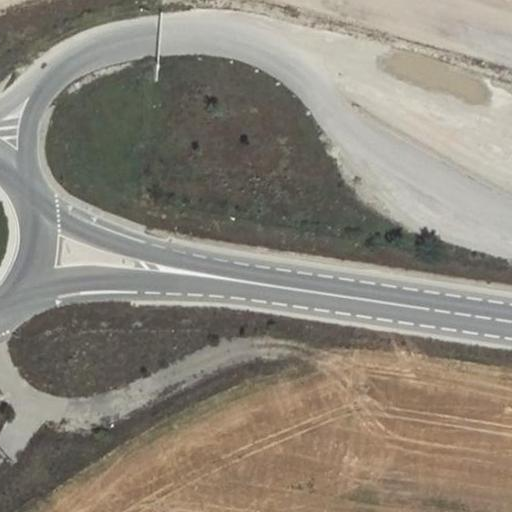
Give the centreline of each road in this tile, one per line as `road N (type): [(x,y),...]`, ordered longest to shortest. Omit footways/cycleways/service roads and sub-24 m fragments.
road 1 (unclassified): [(75,65),(152,35),(223,32),(367,99),(511,191)]
road 2 (secondary): [(3,308),(103,286),(263,291)]
road 3 (secondary): [(263,291),(132,252),(29,202)]
road 4 (secondary): [(263,291),(511,327)]
road 5 (unclassified): [(21,187),(34,124),(75,65)]
